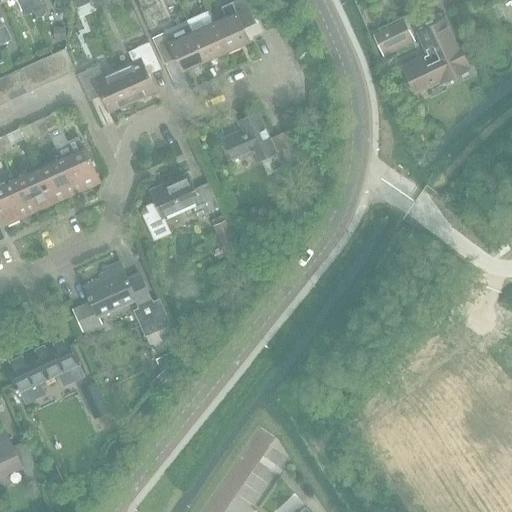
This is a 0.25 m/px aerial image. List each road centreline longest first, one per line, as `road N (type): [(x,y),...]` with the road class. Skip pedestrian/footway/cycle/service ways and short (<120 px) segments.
road 1 (secondary): [(107,511),(316,250),(356,164)]
road 2 (residential): [(0,279),(104,238),(136,127),(279,70)]
road 3 (residential): [(356,164),(511,276)]
road 4 (secondary): [(356,164),(357,104),(318,0)]
